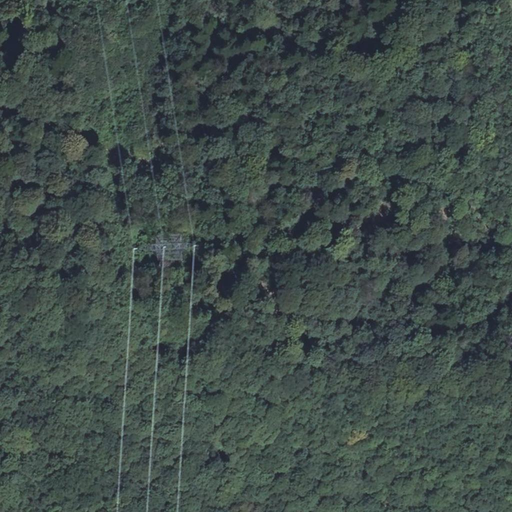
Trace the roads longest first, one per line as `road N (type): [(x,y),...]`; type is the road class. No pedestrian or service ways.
road 1 (track): [(210,174),(322,193),(404,181),(511,183)]
road 2 (track): [(511,314),(464,302),(452,290),(460,266),(511,229)]
